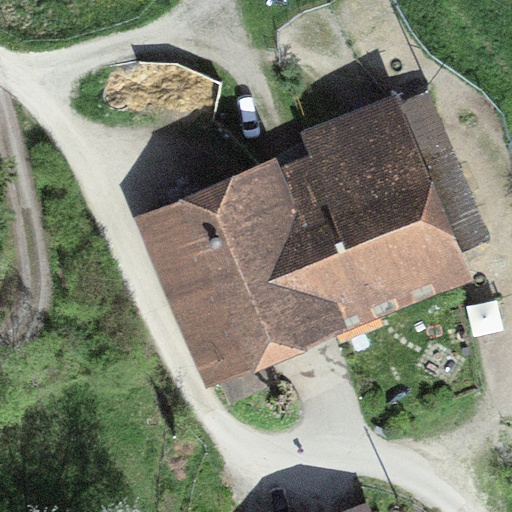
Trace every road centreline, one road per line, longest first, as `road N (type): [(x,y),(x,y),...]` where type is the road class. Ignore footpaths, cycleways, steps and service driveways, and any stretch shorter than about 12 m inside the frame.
road 1 (track): [(460,511),(383,456),(229,437),(192,383),(53,107),(0,63)]
road 2 (track): [(0,82),(35,289),(31,317),(0,346)]
road 3 (track): [(511,445),(383,456)]
